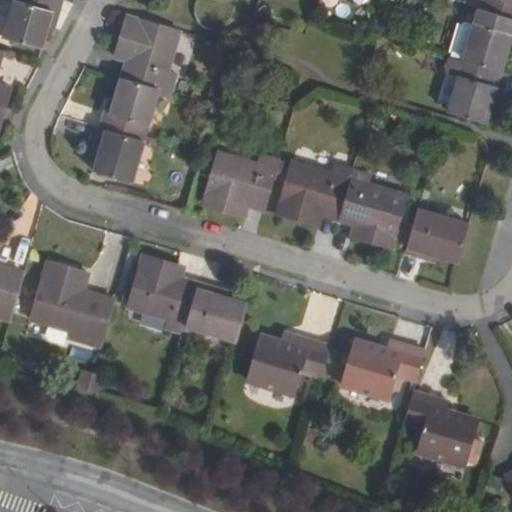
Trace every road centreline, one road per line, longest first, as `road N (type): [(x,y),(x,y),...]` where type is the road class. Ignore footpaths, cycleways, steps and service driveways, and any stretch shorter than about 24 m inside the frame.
road 1 (residential): [(511,292),(487,308),(444,307),(84,205),(51,179),(38,132),(104,0)]
road 2 (residential): [(0,458),(169,511)]
